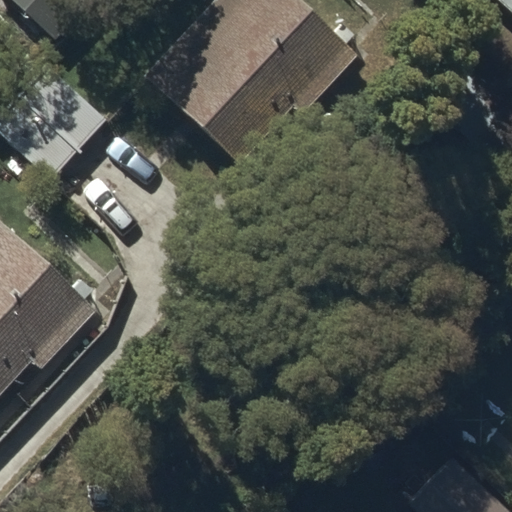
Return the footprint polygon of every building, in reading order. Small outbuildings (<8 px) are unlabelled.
[(7,0),(54,42),(93,0),(7,0)] [(350,58),(290,0),(220,0),(143,79),(239,172),(350,58)] [(511,0),(494,0),(511,15),(511,0)] [(104,123),(43,68),(0,115),(0,136),(50,182),(104,123)] [(92,313),(0,227),(0,399),(32,366),(39,369),(92,313)] [(413,511),(501,511),(452,466),(410,509),(413,511)]
